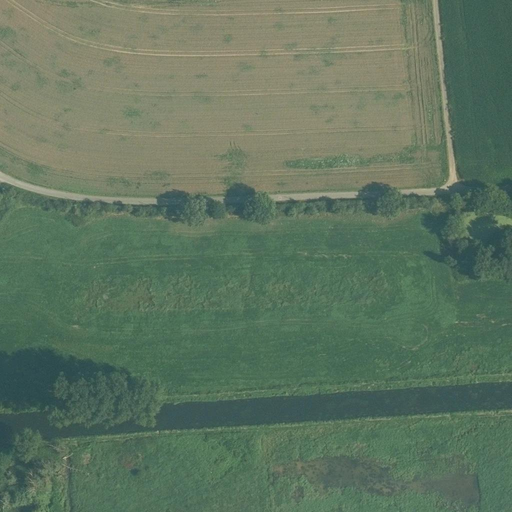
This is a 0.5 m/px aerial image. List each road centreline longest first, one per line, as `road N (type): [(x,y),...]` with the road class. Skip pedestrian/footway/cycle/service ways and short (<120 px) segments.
road 1 (unclassified): [(0,175),(72,197),(144,202),(511,188)]
road 2 (track): [(459,190),(438,0)]
